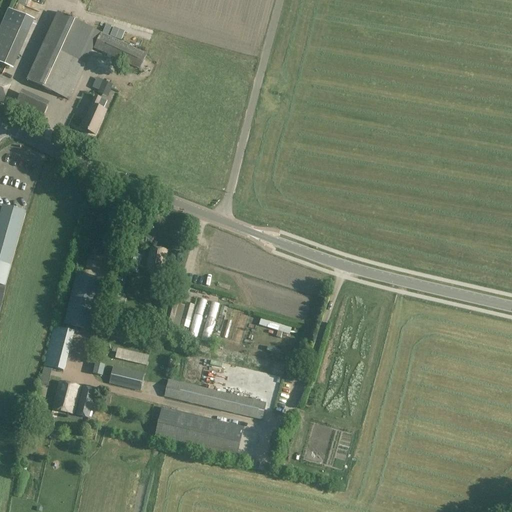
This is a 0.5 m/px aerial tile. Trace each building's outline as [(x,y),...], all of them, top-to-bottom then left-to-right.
[(12,12),(8,21),(28,30),(33,32),(37,23),(12,12)] [(140,70),(147,54),(101,33),(101,32),(58,13),(27,82),(70,101),(93,49),(140,70)] [(8,21),(3,19),(0,24),(0,60),(12,65),(28,30),(8,21)] [(106,24),(103,33),(108,35),(112,26),(106,24)] [(119,29),(114,27),(110,36),(115,38),(119,29)] [(125,32),(119,29),(115,38),(121,41),(125,32)] [(0,76),(0,102),(2,104),(12,82),(0,76)] [(105,83),(101,92),(100,93),(107,96),(112,86),(105,83)] [(96,97),(81,129),(96,136),(107,111),(103,110),(107,102),(96,97)] [(0,280),(7,282),(11,267),(26,213),(3,207),(0,218),(0,280)] [(151,248),(146,273),(162,276),(167,251),(151,248)] [(126,255),(123,273),(138,275),(143,257),(126,255)] [(77,274),(64,324),(90,330),(102,280),(77,274)] [(111,296),(106,321),(115,323),(121,299),(111,296)] [(171,302),(165,324),(172,326),(178,303),(171,302)] [(172,328),(179,329),(185,306),(179,304),(172,328)] [(189,320),(186,334),(196,337),(199,322),(189,320)] [(105,325),(103,335),(151,347),(153,337),(105,325)] [(43,367),(44,367),(53,369),(65,372),(75,333),(53,327),(43,367)] [(113,347),(112,352),(117,353),(115,359),(147,367),(149,356),(113,347)] [(93,363),(92,373),(99,374),(100,364),(93,363)] [(114,367),(109,385),(141,392),(144,374),(114,367)] [(169,380),(165,398),(262,421),(266,403),(169,380)] [(60,382),(53,410),(73,415),(80,388),(60,382)] [(84,389),(77,416),(88,419),(95,391),(84,389)] [(162,408),(155,440),(237,459),(245,428),(162,408)]
